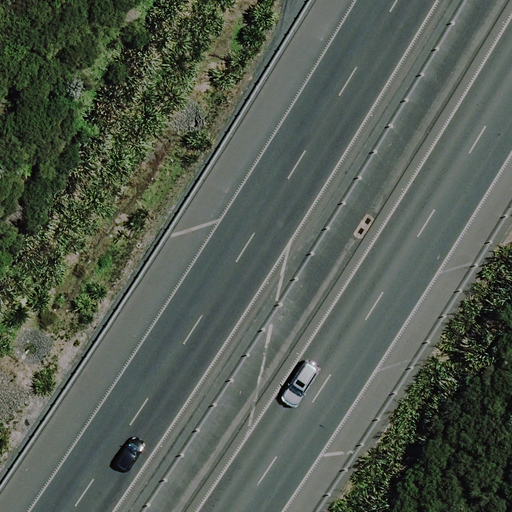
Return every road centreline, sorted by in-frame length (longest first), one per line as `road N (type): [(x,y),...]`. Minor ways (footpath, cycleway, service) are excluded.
road 1 (motorway): [(71,511),(390,0)]
road 2 (motorway): [(511,74),(240,511)]
